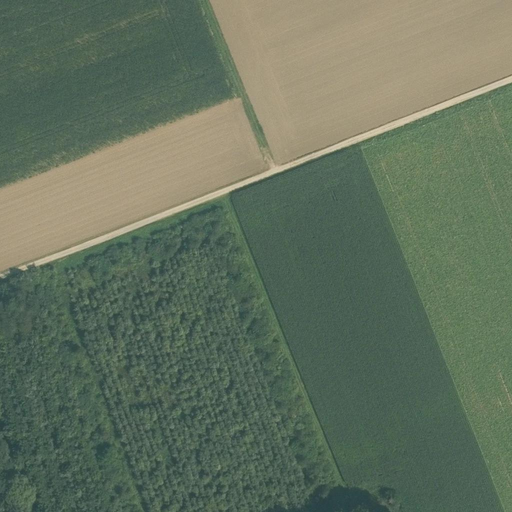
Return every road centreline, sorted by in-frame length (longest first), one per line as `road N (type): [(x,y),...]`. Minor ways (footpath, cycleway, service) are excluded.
road 1 (track): [(511,79),(0,280)]
road 2 (track): [(273,172),(206,0)]
